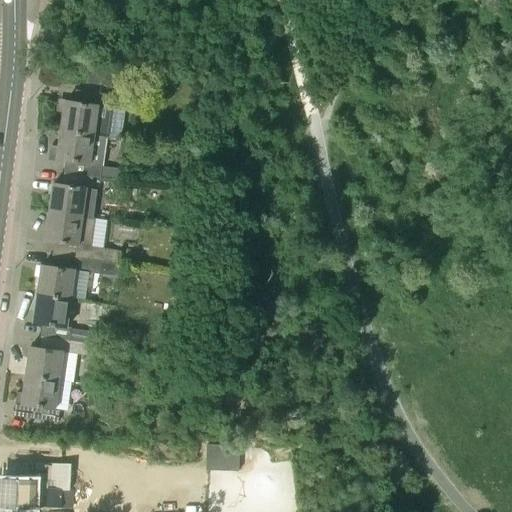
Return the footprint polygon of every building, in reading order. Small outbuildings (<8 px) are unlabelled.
[(108,85),(109,79),(90,67),(88,82),(108,85)] [(61,130),(106,137),(109,137),(114,110),(115,97),(75,92),(73,103),(65,102),(61,130)] [(106,137),(61,130),(57,160),(66,161),(65,173),(92,177),(101,178),(106,137)] [(92,177),(65,173),(63,186),(54,184),(49,212),(93,219),(97,190),(91,189),(92,177)] [(197,195),(186,194),(185,203),(196,205),(197,195)] [(95,219),(93,219),(49,212),(45,241),(55,243),(53,255),(118,264),(120,250),(91,246),(95,219)] [(118,264),(53,255),(51,267),(42,266),(38,295),(72,300),(76,270),(116,275),(118,264)] [(42,337),(69,341),(71,329),(68,328),(72,300),(38,295),(33,323),(43,325),(42,337)] [(186,303),(177,302),(174,315),(184,316),(186,303)] [(87,331),(85,343),(89,344),(97,345),(99,333),(87,331)] [(69,341),(42,337),(40,349),(30,348),(26,376),(61,381),(65,352),(87,355),(89,344),(85,343),(69,341)] [(61,381),(26,376),(22,405),(32,406),(30,420),(60,424),(62,411),(56,410),(61,381)] [(239,446),(222,445),(207,444),(207,456),(206,469),(238,471),(239,446)] [(0,479),(0,506),(71,507),(71,491),(80,491),(79,464),(35,464),(35,482),(0,479)]
